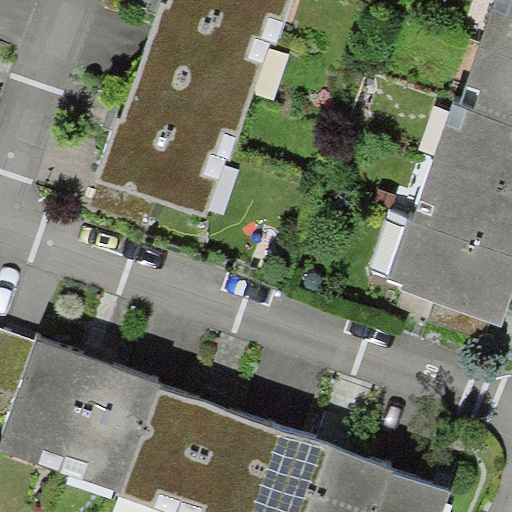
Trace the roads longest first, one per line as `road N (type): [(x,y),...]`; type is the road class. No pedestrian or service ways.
road 1 (residential): [(0,225),(511,403)]
road 2 (residential): [(70,0),(0,196)]
